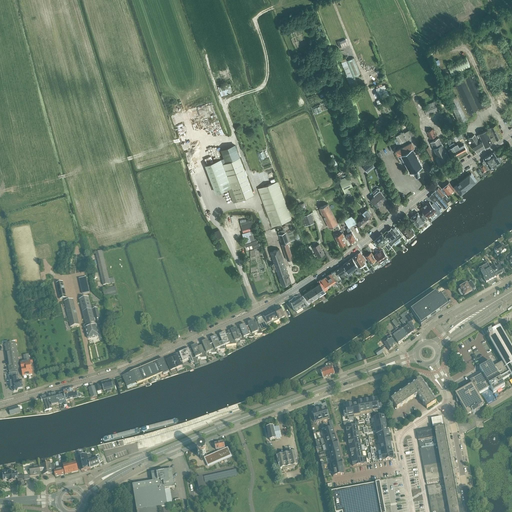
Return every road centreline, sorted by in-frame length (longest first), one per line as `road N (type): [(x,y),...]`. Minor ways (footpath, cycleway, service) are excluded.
road 1 (tertiary): [(0,405),(116,372),(269,305),(511,135)]
road 2 (secondary): [(105,477),(416,355)]
road 3 (residential): [(411,511),(399,441),(447,403)]
